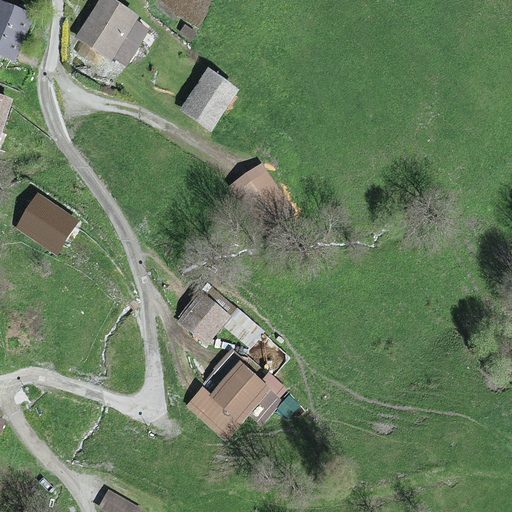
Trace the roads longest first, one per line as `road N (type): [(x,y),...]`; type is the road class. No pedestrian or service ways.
road 1 (residential): [(51,0),(44,106),(124,237),(142,292),(150,386),(139,406),(118,407),(34,380),(4,396)]
road 2 (track): [(46,76),(81,102),(149,120),(225,166)]
road 3 (track): [(4,396),(82,511)]
